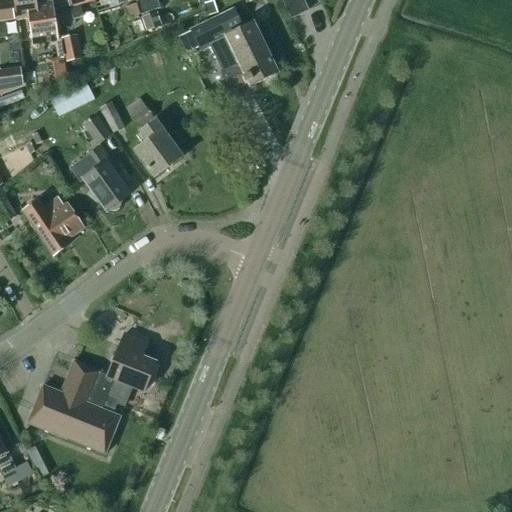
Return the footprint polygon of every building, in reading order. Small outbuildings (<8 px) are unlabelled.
[(4,23),(16,21),(12,0),(0,0),(0,39),(6,39),(4,23)] [(35,0),(12,0),(16,21),(27,20),(31,46),(58,43),(52,3),(36,5),(35,0)] [(79,6),(94,2),(93,0),(65,0),(69,9),(73,21),(82,18),(79,6)] [(135,0),(141,16),(160,10),(156,0),(135,0)] [(299,0),(280,0),(289,19),(305,12),(299,0)] [(213,3),(204,6),(208,18),(217,16),(213,3)] [(189,32),(200,52),(210,47),(221,72),(220,73),(230,92),(247,84),(249,88),(277,75),(252,24),(242,29),(233,11),(189,32)] [(155,14),(141,19),(146,34),(160,29),(155,14)] [(81,60),(75,36),(60,39),(66,64),(81,60)] [(20,70),(0,72),(0,94),(22,85),(20,70)] [(64,73),(48,75),(50,85),(65,82),(64,73)] [(124,129),(112,103),(100,109),(112,135),(124,129)] [(144,108),(131,118),(140,130),(153,120),(144,108)] [(97,146),(110,137),(96,117),(83,126),(97,146)] [(133,152),(152,179),(182,159),(155,122),(136,136),(142,146),(133,152)] [(86,158),(70,170),(80,184),(84,181),(106,213),(108,211),(113,213),(116,212),(118,210),(120,208),(120,203),(128,197),(106,165),(109,163),(99,148),(86,158)] [(14,216),(2,194),(0,195),(0,219),(2,223),(14,216)] [(82,230),(66,206),(63,208),(57,199),(42,209),(37,203),(23,213),(52,257),(67,247),(64,242),(82,230)] [(125,335),(119,349),(107,376),(73,362),(60,395),(42,387),(40,392),(38,396),(33,409),(34,409),(27,425),(104,456),(119,419),(112,416),(124,387),(143,395),(155,365),(142,359),(148,344),(125,335)] [(165,434),(159,432),(156,441),(161,443),(165,434)] [(0,473),(7,488),(32,475),(26,464),(14,470),(7,454),(2,443),(0,442),(0,473)] [(39,480),(48,476),(35,449),(26,453),(39,480)]
